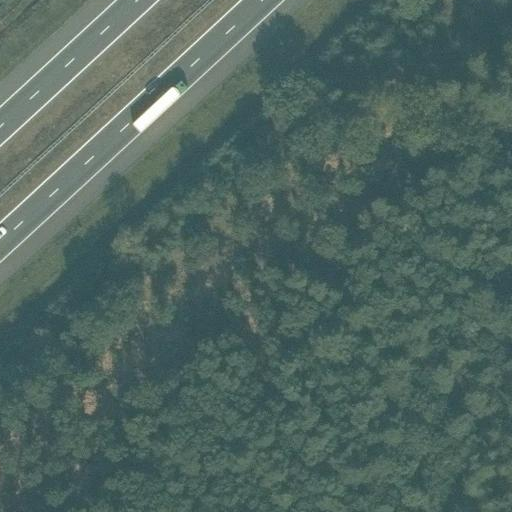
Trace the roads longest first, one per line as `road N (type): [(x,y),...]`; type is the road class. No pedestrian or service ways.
road 1 (motorway): [(0,242),(262,0)]
road 2 (motorway): [(137,0),(0,127)]
road 3 (track): [(455,511),(511,386)]
